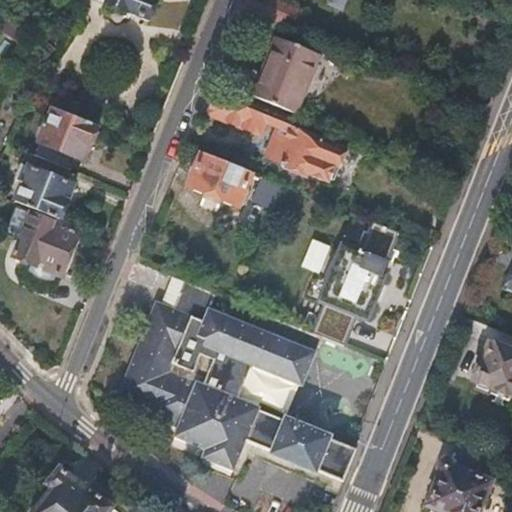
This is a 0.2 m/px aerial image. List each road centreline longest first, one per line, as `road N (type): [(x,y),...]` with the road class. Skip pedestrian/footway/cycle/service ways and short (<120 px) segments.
road 1 (residential): [(51,401),(215,0)]
road 2 (secondary): [(356,511),(511,121)]
road 3 (residential): [(195,511),(131,474),(51,401)]
